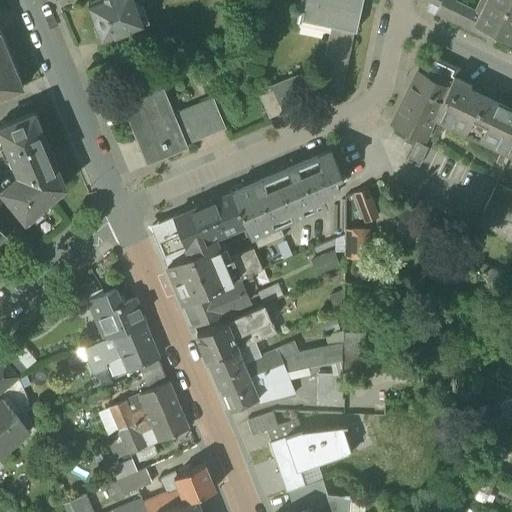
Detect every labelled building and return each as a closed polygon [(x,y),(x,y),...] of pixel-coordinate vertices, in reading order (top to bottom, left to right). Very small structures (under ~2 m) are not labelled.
[(101,39),(101,40),(141,25),(148,22),(142,5),(135,7),(133,3),(140,0),(97,0),(88,4),(95,23),(93,28),(96,36),(101,39)] [(355,30),(360,6),(351,4),(351,0),(300,0),(297,18),(331,25),(354,30),(355,30)] [(435,11),(488,37),(490,32),(469,22),(476,9),(456,0),(427,0),(438,5),(435,11)] [(490,32),(511,43),(511,41),(511,0),(480,0),(476,9),(469,22),(490,32)] [(316,93),(339,98),(354,30),(331,25),(320,77),(317,91),(316,93)] [(0,56),(8,53),(0,33),(0,56)] [(112,46),(116,60),(140,53),(136,39),(112,46)] [(0,95),(22,86),(8,53),(0,56),(0,95)] [(421,75),(447,88),(453,75),(455,75),(458,67),(431,54),(421,75)] [(273,90),(279,105),(314,91),(317,91),(320,77),(317,75),(311,71),(304,73),(270,87),(271,90),(273,90)] [(393,123),(424,138),(434,119),(433,118),(447,88),(421,75),(417,74),(393,122),(393,123)] [(471,83),(455,75),(453,75),(447,88),(433,118),(434,119),(435,119),(437,114),(451,121),(448,125),(465,133),(467,128),(480,134),(477,139),(510,155),(511,149),(511,105),(511,107),(469,87),(471,83)] [(149,149),(154,160),(187,146),(186,143),(212,133),(200,103),(174,114),(158,76),(117,93),(142,152),(149,149)] [(511,107),(511,105),(511,102),(471,83),(469,87),(511,107)] [(260,95),(269,117),(282,112),(279,105),(273,90),(271,90),(260,95)] [(200,103),(212,133),(225,127),(213,98),(200,103)] [(0,187),(0,189),(27,221),(42,209),(40,206),(65,187),(40,129),(42,128),(35,113),(34,114),(33,111),(0,124),(0,147),(12,176),(0,187)] [(437,114),(435,119),(448,125),(451,121),(437,114)] [(467,128),(465,133),(477,139),(480,134),(467,128)] [(407,160),(418,166),(427,147),(416,141),(407,160)] [(147,163),(154,160),(149,149),(142,152),(147,163)] [(175,220),(186,248),(187,249),(220,235),(339,185),(325,152),(272,174),(232,191),(231,190),(173,215),(175,220)] [(487,203),(511,215),(511,191),(496,184),(487,203)] [(352,193),(365,225),(381,219),(368,186),(352,193)] [(157,240),(164,257),(186,248),(175,220),(168,223),(163,231),(166,237),(157,240)] [(251,235),(257,247),(283,236),(278,224),(251,235)] [(223,242),(220,235),(187,249),(186,248),(164,257),(169,270),(183,303),(214,290),(215,289),(232,282),(223,260),(217,245),(223,242)] [(223,260),(232,282),(240,278),(251,274),(252,274),(261,270),(252,248),(223,260)] [(251,274),(240,278),(246,292),(257,287),(251,274)] [(90,277),(76,287),(80,296),(98,288),(90,277)] [(225,312),(236,307),(233,301),(247,295),(246,292),(240,278),(232,282),(215,289),(225,312)] [(258,292),(263,304),(282,296),(277,284),(258,292)] [(88,300),(105,339),(113,335),(144,322),(134,298),(121,304),(114,289),(88,300)] [(193,326),(225,312),(215,289),(214,290),(183,303),(193,326)] [(250,301),(247,295),(233,301),(236,307),(250,301)] [(235,342),(237,348),(275,332),(263,304),(226,320),(235,342)] [(196,333),(205,355),(235,342),(226,320),(196,333)] [(144,322),(113,335),(122,356),(127,369),(139,364),(157,356),(159,355),(144,322)] [(326,335),(328,345),(342,342),(342,332),(326,335)] [(36,360),(14,334),(11,337),(12,350),(27,368),(36,360)] [(106,363),(122,356),(113,335),(105,339),(84,348),(89,358),(93,368),(106,363)] [(277,348),(278,352),(280,356),(284,354),(298,351),(294,341),(277,348)] [(237,348),(235,342),(205,355),(208,361),(237,348)] [(283,363),(286,372),(301,369),(301,368),(341,360),(342,342),(328,345),(298,351),(284,354),(280,356),(283,363)] [(89,358),(84,348),(65,356),(70,367),(89,358)] [(208,361),(210,365),(239,352),(237,348),(208,361)] [(12,350),(2,358),(17,376),(27,368),(12,350)] [(244,363),(239,352),(210,365),(220,389),(250,377),(249,376),(244,363)] [(283,363),(280,356),(278,352),(261,359),(266,370),(283,363)] [(127,369),(122,356),(106,363),(112,376),(127,369)] [(139,364),(142,372),(160,365),(157,356),(139,364)] [(244,363),(249,376),(262,370),(262,371),(266,370),(261,359),(260,356),(244,363)] [(18,376),(17,376),(2,358),(0,359),(0,380),(6,388),(18,377),(18,376)] [(283,363),(266,370),(262,371),(262,370),(249,376),(250,377),(258,397),(257,397),(259,402),(294,392),(286,372),(283,363)] [(168,381),(160,365),(142,372),(150,389),(168,381)] [(318,374),(317,385),(341,386),(341,375),(318,374)] [(258,397),(250,377),(220,389),(229,410),(257,397),(258,397)] [(0,457),(22,439),(12,427),(19,421),(2,401),(0,402),(0,392),(6,388),(0,380),(0,457)] [(150,389),(139,394),(149,417),(179,404),(169,381),(168,381),(150,389)] [(341,398),(341,386),(317,385),(317,398),(341,398)] [(111,395),(107,386),(87,395),(91,404),(111,395)] [(136,422),(149,417),(139,394),(109,407),(116,422),(119,430),(136,422)] [(341,400),(340,413),(362,412),(362,410),(363,401),(361,401),(341,400)] [(362,410),(386,410),(386,401),(363,401),(362,410)] [(179,404),(149,417),(159,440),(188,427),(179,404)] [(104,409),(111,424),(116,422),(109,407),(104,409)] [(111,424),(104,409),(98,412),(108,435),(119,430),(116,422),(111,424)] [(248,420),(253,434),(264,430),(277,425),(272,411),(248,420)] [(36,418),(48,447),(54,445),(42,415),(36,418)] [(153,442),(159,440),(149,417),(136,422),(146,445),(153,442)] [(29,433),(19,421),(12,427),(22,439),(29,433)] [(119,430),(129,452),(133,451),(146,445),(136,422),(119,430)] [(281,437),(277,425),(264,430),(268,442),(281,437)] [(268,442),(286,490),(288,489),(304,484),(299,470),(354,450),(346,426),(300,431),(281,437),(268,442)] [(129,452),(119,430),(108,435),(105,436),(115,458),(129,452)] [(499,462),(504,445),(488,441),(483,457),(499,462)] [(146,445),(133,451),(138,462),(158,453),(153,442),(146,445)] [(111,467),(117,480),(137,471),(132,458),(111,467)] [(174,475),(184,500),(196,495),(214,488),(203,463),(176,474),(174,475)] [(145,467),(137,471),(143,485),(151,482),(145,467)] [(143,485),(137,471),(117,480),(123,493),(136,488),(143,485)] [(168,491),(142,502),(146,511),(156,511),(184,500),(174,475),(176,474),(175,472),(162,477),(168,491)] [(478,497),(486,486),(470,474),(462,485),(478,497)] [(345,511),(347,511),(349,497),(328,494),(322,478),(308,483),(312,494),(292,501),(295,511),(293,511),(345,511)] [(123,493),(117,480),(107,484),(113,498),(123,493)] [(288,489),(292,501),(312,494),(308,483),(304,484),(288,489)] [(66,511),(146,511),(142,502),(138,504),(132,501),(106,511),(93,511),(85,494),(63,503),(66,511)] [(184,500),(156,511),(202,511),(196,495),(184,500)]
